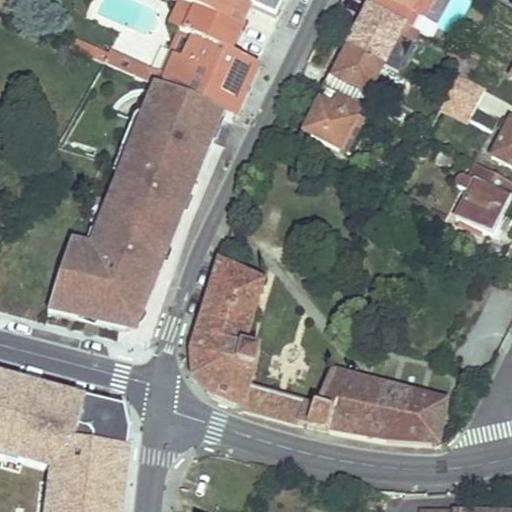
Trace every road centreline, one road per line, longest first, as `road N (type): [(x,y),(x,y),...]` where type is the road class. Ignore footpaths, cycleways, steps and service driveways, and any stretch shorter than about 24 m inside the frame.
road 1 (tertiary): [(161,396),(171,329),(196,258),(320,0)]
road 2 (residential): [(161,396),(175,411),(216,425),(369,464),(458,467),(506,459)]
road 3 (residential): [(0,346),(148,382),(161,396)]
